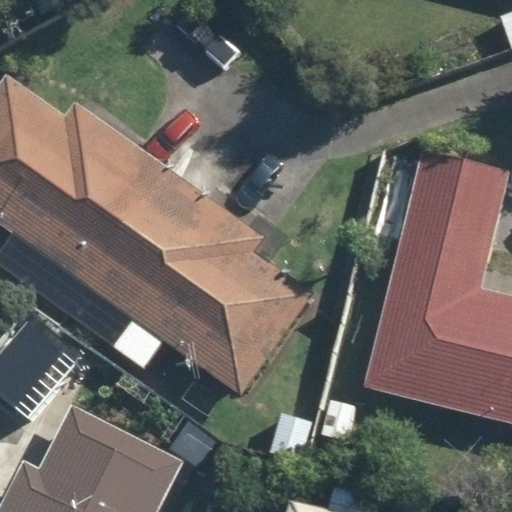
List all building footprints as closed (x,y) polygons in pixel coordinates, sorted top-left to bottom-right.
[(12,80),(0,96),(0,219),(97,289),(76,317),(152,372),(172,344),(246,397),(319,295),(266,257),(274,245),(82,108),(72,122),(12,80)] [(511,180),(511,172),(428,155),(379,394),(511,421),(511,295),(489,291),(511,180)] [(74,362),(41,326),(0,363),(0,394),(18,413),(74,362)] [(368,405),(333,397),(322,449),(357,456),(368,405)] [(321,419),(283,408),(268,461),(307,471),(321,419)] [(0,511),(164,511),(188,465),(76,410),(47,469),(26,458),(0,510),(0,511)] [(382,511),(384,503),(339,492),(335,510),(296,502),(293,511),(382,511)]
